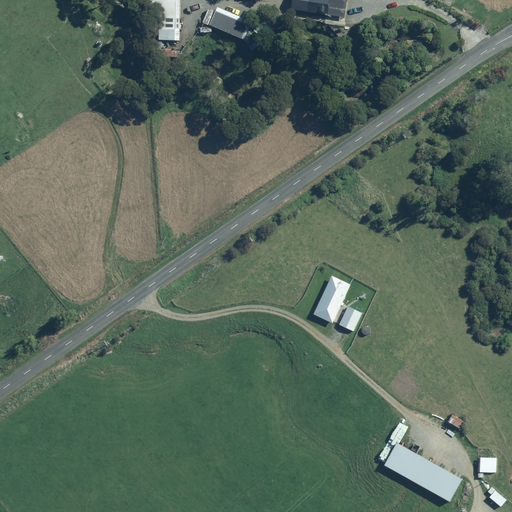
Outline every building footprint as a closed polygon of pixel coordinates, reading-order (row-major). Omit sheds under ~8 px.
[(179,42),(179,0),(159,0),(159,41),(179,42)] [(310,0),(309,15),(331,17),(332,0),(310,0)] [(211,10),(205,23),(247,41),(255,22),(220,8),(218,13),(211,10)] [(254,31),(265,41),(278,28),(267,17),(254,31)] [(254,52),(262,45),(256,38),(248,44),(254,52)] [(349,284),(329,275),(311,314),(331,323),(349,284)] [(352,332),(360,313),(343,305),(335,324),(352,332)] [(451,413),(446,421),(458,428),(463,420),(451,413)] [(459,479),(393,442),(381,464),(447,501),(459,479)] [(496,458),(477,457),(476,477),(495,478),(496,458)] [(505,499),(489,486),(483,493),(500,506),(505,499)]
